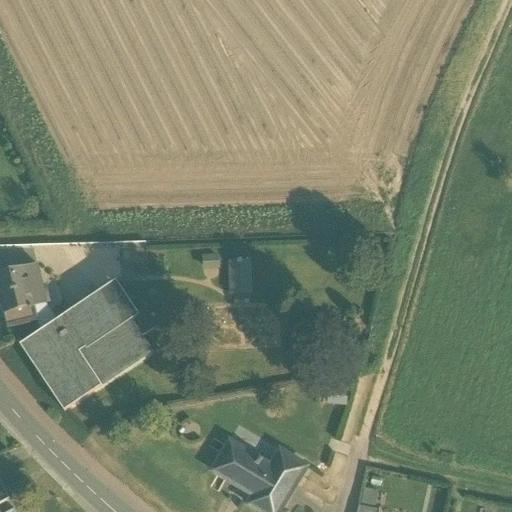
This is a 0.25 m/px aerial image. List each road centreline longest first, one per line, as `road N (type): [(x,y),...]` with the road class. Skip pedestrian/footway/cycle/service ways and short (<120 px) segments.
road 1 (track): [(507,0),(457,120),(358,451)]
road 2 (tertiary): [(115,511),(0,395)]
